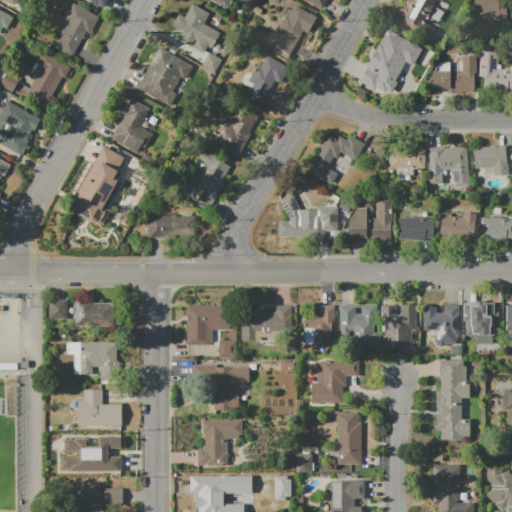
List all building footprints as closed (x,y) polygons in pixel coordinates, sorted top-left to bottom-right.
[(90,0),(108,0),(104,8),(90,0)] [(305,0),(327,0),(322,10),(305,0)] [(430,43),(395,22),(399,15),(397,13),(404,1),(405,2),(406,0),(435,0),(424,21),(438,29),(430,43)] [(474,0),(499,0),(499,5),(506,5),(506,19),(499,19),(499,20),(487,20),(487,28),(470,28),(470,11),(474,11),(474,0)] [(73,56),(56,47),(64,33),(61,32),(67,21),(64,19),(73,3),(98,18),(89,33),(87,32),(73,56)] [(0,4),(15,13),(6,29),(2,27),(0,31),(0,4)] [(179,39),(183,31),(174,27),(181,15),(186,18),(193,4),(211,14),(205,24),(221,32),(212,49),(207,46),(203,53),(179,39)] [(287,59),(264,47),(274,29),(277,31),(286,15),(289,17),(296,5),(317,17),(308,34),(303,31),(287,59)] [(369,80),(375,70),(372,68),(380,54),(376,52),(387,33),(410,46),(412,43),(425,51),(414,69),(412,68),(409,72),(400,66),(386,90),(369,80)] [(137,88),(161,45),(194,64),(185,80),(181,78),(173,91),(177,94),(170,106),(137,88)] [(479,75),(481,51),(498,52),(497,69),(509,70),(510,67),(511,67),(511,92),(483,90),(484,76),(479,75)] [(46,106),(27,95),(36,79),(32,76),(35,71),(32,68),(36,63),(42,54),(43,56),(45,53),(70,67),(64,78),(62,77),(46,106)] [(262,106),(245,97),(252,84),(248,81),(264,53),(290,67),(280,85),(275,82),(262,106)] [(477,93),(452,93),(452,90),(433,90),(433,71),(462,71),(462,56),(477,56),(477,93)] [(0,82),(0,84),(13,92),(19,80),(4,73),(0,82)] [(138,154),(110,138),(132,98),(151,109),(141,127),(153,134),(145,148),(142,147),(138,154)] [(0,113),(8,100),(38,118),(25,142),(29,144),(22,155),(4,145),(7,141),(3,139),(7,132),(0,127),(0,113)] [(208,141),(221,117),(226,121),(229,115),(224,112),(231,100),(259,116),(249,133),(252,134),(238,158),(208,141)] [(329,134),(337,139),(339,136),(346,140),(349,135),(366,144),(356,161),(340,152),(337,158),(334,157),(328,167),(339,174),(332,185),(307,171),(329,134)] [(71,210),(77,199),(74,197),(103,145),(126,158),(115,178),(119,180),(104,206),(111,210),(101,227),(71,210)] [(475,168),(473,148),(490,147),(490,145),(500,145),(500,149),(505,148),(506,166),(475,168)] [(389,168),(390,146),(416,146),(416,150),(425,150),(425,169),(389,168)] [(467,146),(470,187),(454,188),(453,170),(442,171),(443,183),(430,184),(428,162),(430,162),(429,148),(445,147),(445,148),(467,146)] [(185,193),(203,162),(196,158),(201,149),(231,166),(223,181),(225,182),(210,207),(185,193)] [(0,158),(11,165),(4,176),(2,175),(0,178),(0,158)] [(337,207),(336,231),(304,230),(304,236),(288,236),(289,221),(280,200),(293,194),(302,214),(308,214),(308,212),(311,209),(317,209),(317,206),(337,207)] [(393,203),(393,241),(347,241),(347,221),(357,207),(367,207),(367,218),(376,218),(376,203),(393,203)] [(440,213),(452,214),(452,217),(464,217),(464,212),(476,213),(475,241),(463,241),(464,237),(439,236),(440,213)] [(148,238),(148,228),(145,228),(144,214),(173,213),(173,215),(176,215),(176,216),(195,216),(196,232),(167,233),(167,237),(148,238)] [(399,239),(400,217),(434,219),(433,241),(399,239)] [(480,217),(511,219),(511,238),(506,238),(506,241),(479,239),(480,217)] [(76,327),(76,318),(67,318),(67,320),(49,320),(49,300),(68,299),(68,302),(75,301),(75,299),(94,299),(94,303),(114,303),(114,327),(76,327)] [(339,305),(377,304),(378,345),(354,345),(354,330),(339,330),(339,305)] [(192,346),(191,310),(197,306),(229,305),(229,330),(213,330),(213,343),(209,343),(209,345),(192,346)] [(303,345),(303,319),(317,318),(317,317),(320,317),(320,306),(334,305),(334,317),(337,317),(337,319),(338,319),(338,331),(334,331),(334,328),(332,328),(332,345),(303,345)] [(382,338),(384,338),(384,328),(385,328),(385,322),(386,322),(386,306),(396,305),(396,315),(401,315),(401,305),(417,305),(417,331),(412,331),(412,342),(405,342),(405,349),(382,350),(382,338)] [(423,306),(437,306),(437,313),(444,313),(444,305),(460,305),(460,336),(457,336),(457,344),(446,344),(446,345),(444,345),(443,346),(440,346),(439,345),(436,345),(436,330),(423,330),(423,306)] [(467,345),(467,321),(464,321),(464,305),(479,305),(479,316),(483,316),(483,317),(494,317),(494,330),(488,330),(488,344),(467,345)] [(241,341),(241,310),(258,310),(258,313),(275,312),(275,306),(292,306),(292,331),(262,331),(262,341),(241,341)] [(66,343),(117,343),(117,384),(101,384),(100,367),(92,367),(92,374),(74,374),(74,354),(66,354),(66,343)] [(312,404),(312,383),(317,383),(316,362),(344,361),(344,357),(357,357),(358,360),(359,360),(359,376),(346,376),(346,387),(344,387),(344,404),(312,404)] [(440,441),(440,431),(437,431),(437,414),(439,414),(439,409),(437,409),(436,391),(440,391),(439,360),(464,360),(464,366),(466,366),(466,381),(469,381),(469,398),(461,398),(462,419),(470,419),(470,437),(464,437),(464,441),(440,441)] [(214,411),(214,379),(192,379),(192,364),(216,364),(249,367),(250,382),(245,382),(245,387),(238,387),(238,397),(239,397),(240,411),(214,411)] [(511,425),(507,425),(509,410),(502,409),(504,389),(511,389),(511,425)] [(83,390),(103,390),(103,403),(121,403),(121,426),(78,426),(78,400),(83,400),(83,390)] [(361,464),(338,465),(337,413),(360,413),(361,464)] [(197,466),(196,449),(203,449),(202,420),(242,419),(243,439),(227,439),(228,466),(197,466)] [(67,473),(67,436),(89,436),(89,457),(95,457),(95,455),(115,455),(115,473),(67,473)] [(296,454),(312,454),(312,463),(314,463),(314,470),(312,470),(312,473),(296,473),(296,454)] [(474,511),(437,511),(437,504),(433,504),(433,465),(460,464),(460,500),(457,500),(457,503),(474,503),(474,511)] [(487,470),(506,470),(506,474),(509,471),(511,474),(511,511),(509,511),(505,508),(501,511),(485,495),(490,489),(491,484),(487,484),(487,470)] [(189,492),(189,475),(212,475),(237,475),(251,476),(251,492),(222,492),(222,503),(243,503),(242,511),(197,511),(197,506),(194,507),(194,496),(196,496),(196,492),(189,492)] [(274,499),(273,475),(286,475),(286,479),(290,479),(290,496),(285,496),(285,500),(274,499)] [(77,482),(77,511),(99,511),(99,481),(77,482)] [(330,511),(330,482),(360,482),(361,499),(355,499),(355,511),(330,511)] [(103,487),(122,487),(121,504),(103,504),(103,487)]
